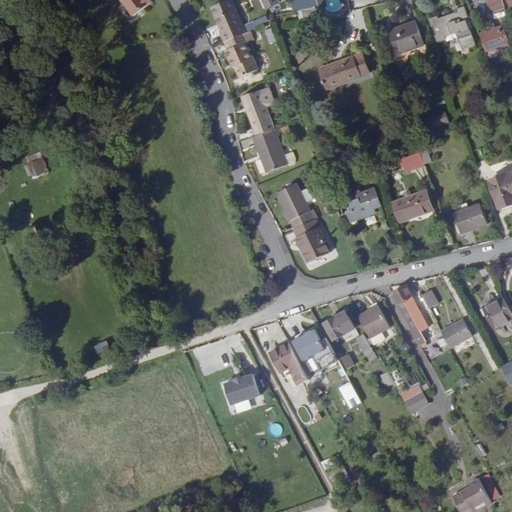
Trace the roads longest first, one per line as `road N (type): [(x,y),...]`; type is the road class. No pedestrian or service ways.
road 1 (residential): [(175,0),(232,166),(279,276),(294,292)]
road 2 (track): [(0,396),(233,324)]
road 3 (residential): [(294,292),(317,295),(511,246)]
